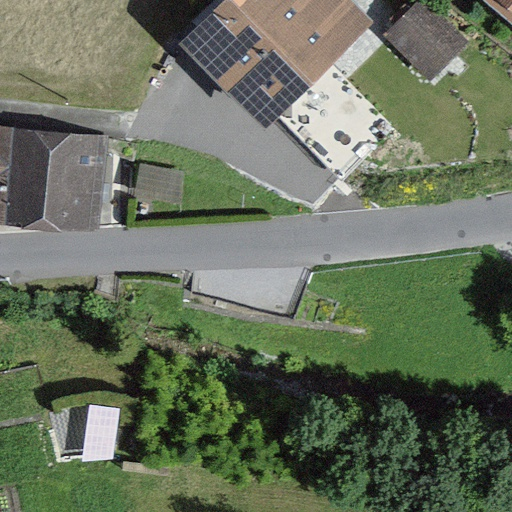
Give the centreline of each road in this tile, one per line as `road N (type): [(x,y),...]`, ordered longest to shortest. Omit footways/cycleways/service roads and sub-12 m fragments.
road 1 (unclassified): [(0,256),(241,246),(511,217)]
road 2 (unknown): [(0,79),(129,93),(239,150),(340,236)]
